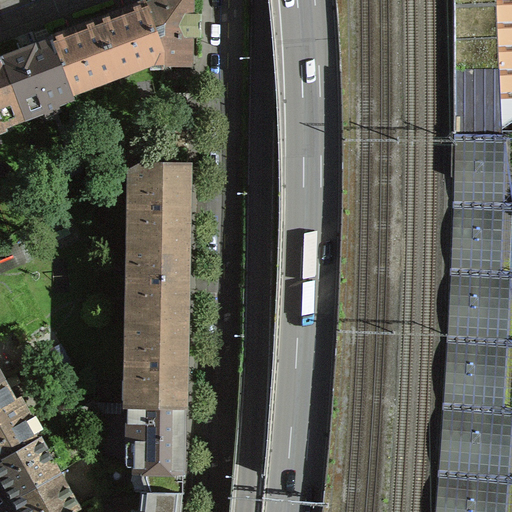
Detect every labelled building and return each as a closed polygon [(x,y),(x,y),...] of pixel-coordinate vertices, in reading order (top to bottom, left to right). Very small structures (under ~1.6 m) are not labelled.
[(188,69),(188,40),(197,40),(198,27),(198,18),(189,18),(188,0),(162,0),(143,7),(160,55),(160,65),(160,68),(188,69)] [(511,0),(493,0),(500,129),(511,120),(511,0)] [(106,21),(96,25),(116,79),(151,66),(160,65),(160,55),(143,7),(129,12),(128,10),(109,17),(110,19),(106,21)] [(69,97),(116,79),(96,25),(82,30),(81,28),(62,35),(63,37),(60,38),(49,42),(68,94),(69,97)] [(16,55),(0,60),(0,63),(19,113),(37,105),(42,118),(58,112),(53,100),(68,94),(49,42),(16,55)] [(0,120),(0,119),(19,113),(0,63),(0,133),(4,132),(0,120)] [(182,99),(160,98),(160,111),(182,111),(182,99)] [(186,194),(186,169),(138,168),(135,169),(135,192),(127,192),(127,226),(134,226),(134,249),(127,249),(127,250),(185,251),(186,194)] [(125,323),(184,324),(185,275),(185,251),(127,250),(127,251),(134,251),(133,275),(126,275),(125,299),(133,299),(132,323),(125,323)] [(131,382),(131,406),(182,407),(182,406),(183,349),(184,324),(125,323),(125,324),(132,324),(132,348),(124,348),(124,382),(131,382)] [(13,353),(23,370),(36,363),(26,346),(13,353)] [(32,387),(45,380),(36,363),(23,370),(32,387)] [(0,460),(35,441),(24,421),(28,419),(17,399),(12,402),(1,382),(0,382),(0,460)] [(91,404),(79,412),(86,430),(101,420),(91,404)] [(181,429),(182,407),(131,406),(126,406),(125,444),(133,444),(133,473),(181,474),(181,429)] [(73,438),(86,430),(79,412),(63,423),(73,438)] [(37,439),(35,441),(0,460),(0,483),(10,501),(57,474),(37,439)] [(144,492),(185,493),(185,484),(185,474),(181,474),(133,473),(132,473),(131,481),(135,492),(144,492)] [(71,511),(77,509),(57,474),(10,501),(15,510),(16,511),(71,511)] [(182,511),(185,493),(144,492),(141,511),(182,511)]
